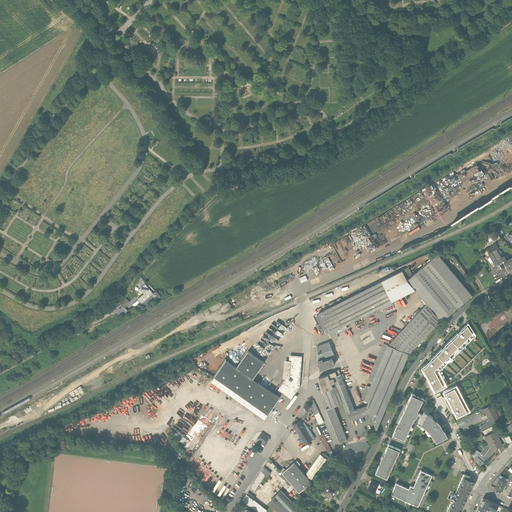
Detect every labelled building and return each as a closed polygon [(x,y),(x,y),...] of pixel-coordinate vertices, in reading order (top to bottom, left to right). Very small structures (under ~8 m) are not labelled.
[(475,165),(460,173),(460,172),(454,174),(460,186),(476,178),(473,174),(478,172),(475,165)] [(495,244),(486,249),(495,266),(503,262),(501,259),(502,258),(500,255),(497,251),(496,250),(498,248),(495,244)] [(437,254),(412,274),(406,279),(415,290),(427,304),(441,321),(472,295),(437,254)] [(504,256),(502,258),(501,259),(503,262),(509,270),(511,268),(511,258),(507,261),(504,256)] [(392,301),(415,290),(406,279),(412,274),(408,267),(318,313),(319,315),(316,316),(321,326),(326,334),(365,314),(366,317),(374,313),(373,311),(380,307),(382,310),(393,304),(392,301)] [(145,293),(138,298),(143,305),(161,296),(154,289),(152,290),(154,292),(153,293),(145,283),(140,288),(145,293)] [(124,307),(130,301),(125,297),(123,299),(124,299),(122,300),(123,301),(122,302),(121,304),(124,307)] [(207,306),(210,313),(222,307),(219,300),(207,306)] [(441,321),(427,304),(418,312),(388,345),(409,353),(433,326),(441,321)] [(450,339),(461,349),(476,334),(468,322),(457,333),(457,332),(450,339)] [(273,333),(259,354),(266,358),(269,354),(280,339),(276,336),(277,335),(273,333)] [(436,353),(446,364),(461,349),(450,339),(444,345),(441,348),(436,353)] [(317,363),(320,370),(334,364),(332,357),(334,356),(329,342),(317,346),(317,363)] [(361,399),(368,402),(366,406),(370,414),(375,429),(376,430),(407,356),(409,353),(388,345),(383,342),(367,380),(372,382),(369,387),(366,386),(361,399)] [(225,360),(210,382),(264,419),(279,397),(253,379),(264,362),(248,351),(236,367),(225,360)] [(446,364),(436,353),(430,358),(431,359),(425,365),(424,364),(421,368),(425,375),(434,392),(447,386),(439,371),(446,364)] [(283,378),(287,378),(279,389),(291,397),(298,386),(301,357),(290,356),(290,361),(284,360),(283,378)] [(123,364),(126,369),(128,368),(129,369),(140,364),(137,358),(123,364)] [(338,370),(335,371),(337,375),(332,377),(334,380),(336,386),(333,388),(323,392),(329,408),(333,407),(341,403),(345,414),(354,411),(354,410),(338,370)] [(318,378),(323,392),(333,388),(330,382),(334,380),(332,377),(337,375),(335,371),(318,378)] [(456,385),(443,392),(456,419),(470,412),(456,385)] [(421,417),(422,415),(417,413),(424,399),(412,393),(407,404),(397,426),(392,437),(404,442),(416,415),(417,414),(421,417)] [(313,400),(308,402),(318,424),(323,422),(319,413),(319,412),(313,400)] [(366,406),(354,410),(354,411),(345,414),(348,422),(370,414),(366,406)] [(482,431),(491,427),(492,428),(496,426),(496,425),(496,424),(495,422),(502,418),(497,408),(494,409),(492,406),(488,408),(487,406),(480,410),(483,417),(487,415),(489,419),(480,427),(482,431)] [(339,443),(346,440),(333,407),(329,408),(325,410),(339,443)] [(428,415),(424,412),(422,415),(421,417),(417,423),(422,426),(426,430),(430,434),(433,438),(436,443),(447,437),(445,432),(443,433),(441,430),(439,427),(440,426),(437,421),(435,423),(432,419),(433,418),(428,415)] [(304,444),(311,440),(301,423),(300,420),(293,425),(304,444)] [(304,422),(301,423),(311,440),(315,438),(307,426),(304,422)] [(482,431),(486,435),(494,431),(492,428),(491,427),(482,431)] [(165,431),(154,436),(157,446),(159,445),(161,450),(171,447),(165,431)] [(502,445),(502,444),(498,437),(495,431),(494,431),(486,435),(484,436),(485,436),(486,438),(487,437),(490,444),(493,449),(494,451),(496,449),(497,449),(498,448),(498,447),(502,445)] [(255,442),(258,444),(260,441),(264,444),(269,438),(261,433),(255,442)] [(502,434),(498,437),(502,444),(506,442),(504,438),(502,434)] [(475,460),(480,465),(482,462),(483,463),(494,451),(493,449),(490,444),(485,446),(480,453),(475,450),(472,454),(473,455),(476,459),(475,460)] [(379,465),(375,474),(387,479),(389,474),(388,473),(389,471),(390,471),(392,467),(391,467),(394,461),(395,462),(397,458),(395,457),(397,455),(398,455),(400,450),(388,445),(385,453),(386,453),(384,458),(382,457),(381,461),(382,461),(380,466),(379,465)] [(327,460),(320,454),(305,475),(311,482),(327,460)] [(305,475),(298,466),(300,464),(297,460),(294,463),(294,462),(285,470),(283,468),(280,471),(298,493),(311,482),(305,475)] [(263,467),(261,471),(265,475),(267,477),(271,473),(263,467)] [(396,482),(391,494),(418,506),(432,475),(421,470),(413,486),(410,485),(408,488),(396,482)] [(255,490),(265,475),(261,471),(250,488),(255,490)] [(447,499),(451,500),(445,511),(460,511),(463,508),(468,497),(472,488),(472,486),(472,484),(471,482),(470,480),(470,479),(470,477),(464,474),(455,493),(451,491),(447,499)] [(371,481),(367,490),(374,493),(378,484),(380,485),(381,482),(381,481),(373,477),(371,481)] [(499,478),(495,488),(502,491),(506,482),(499,478)] [(338,489),(328,484),(325,489),(324,488),(323,491),(322,491),(321,494),(324,496),(325,493),(331,496),(333,497),(335,493),(336,494),(337,493),(338,492),(339,491),(338,490),(338,489)] [(277,487),(273,492),(276,495),(271,499),(283,511),(293,511),(298,508),(277,487)] [(246,494),(242,500),(256,511),(265,511),(267,510),(246,494)] [(483,498),(480,504),(491,509),(495,511),(497,511),(499,511),(501,508),(497,506),(498,505),(483,498)]
